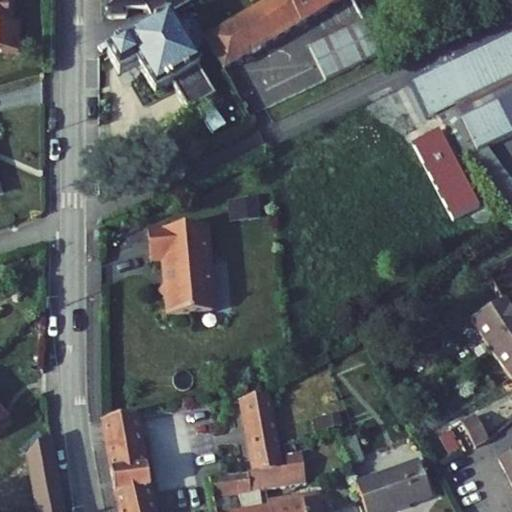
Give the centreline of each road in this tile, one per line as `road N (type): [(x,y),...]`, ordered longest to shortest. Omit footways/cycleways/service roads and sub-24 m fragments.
road 1 (unclassified): [(91,511),(73,387),(75,219)]
road 2 (unclassified): [(75,219),(74,0)]
